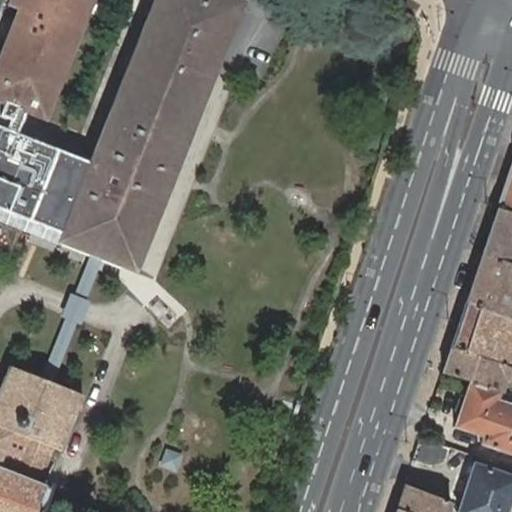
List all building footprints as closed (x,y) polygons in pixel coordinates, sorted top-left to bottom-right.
[(24,109),(15,106),(9,119),(8,119),(4,128),(0,126),(0,209),(91,247),(103,251),(101,257),(131,267),(238,4),(227,0),(155,0),(94,153),(19,123),(24,109)] [(24,109),(35,114),(37,115),(43,117),(90,0),(22,0),(19,8),(0,54),(0,114),(9,119),(15,106),(24,109)] [(10,0),(9,4),(19,8),(22,0),(10,0)] [(511,161),(497,207),(511,212),(511,161)] [(511,212),(497,207),(481,254),(511,263),(511,212)] [(38,377),(50,382),(74,323),(78,324),(87,302),(83,300),(101,257),(103,251),(91,247),(71,294),(66,292),(57,316),(62,318),(38,377)] [(511,263),(481,254),(465,302),(511,317),(511,263)] [(511,317),(465,302),(450,347),(510,367),(511,367),(511,317)] [(511,367),(510,367),(450,347),(441,372),(469,381),(500,391),(503,391),(511,394),(511,367)] [(50,382),(38,377),(8,366),(0,386),(0,425),(14,430),(13,432),(29,438),(15,472),(39,482),(53,448),(59,450),(81,394),(50,382)] [(511,394),(503,391),(500,391),(469,381),(463,397),(462,397),(458,398),(454,410),(456,413),(458,414),(454,426),(483,436),(480,443),(511,453),(511,394)] [(0,463),(13,432),(14,430),(0,425),(0,463)] [(0,463),(0,466),(15,472),(29,438),(13,432),(0,463)] [(419,437),(412,460),(431,466),(443,461),(447,446),(419,437)] [(179,469),(184,454),(169,449),(164,465),(179,469)] [(504,511),(510,494),(511,494),(511,477),(472,464),(456,511),(504,511)] [(48,485),(39,482),(15,472),(0,466),(0,511),(37,511),(41,502),(43,497),(48,485)] [(404,484),(395,510),(401,511),(445,511),(449,502),(404,484)]
